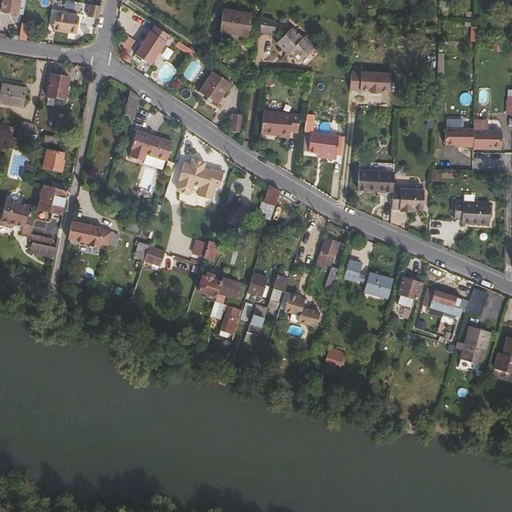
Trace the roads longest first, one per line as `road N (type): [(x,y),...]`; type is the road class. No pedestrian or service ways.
road 1 (residential): [(511,288),(317,204),(100,61)]
road 2 (residential): [(100,61),(45,313)]
road 3 (unknown): [(502,284),(506,168),(490,158),(445,159)]
